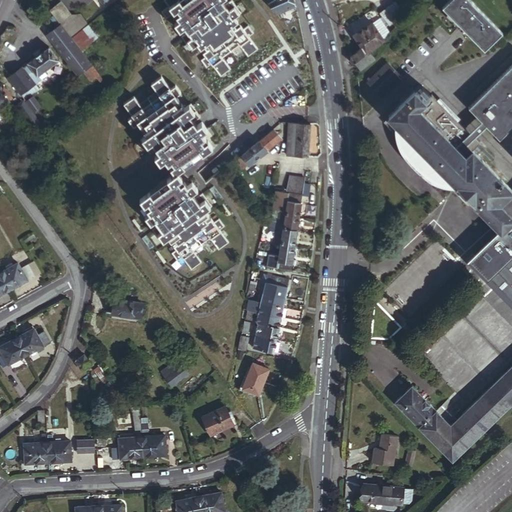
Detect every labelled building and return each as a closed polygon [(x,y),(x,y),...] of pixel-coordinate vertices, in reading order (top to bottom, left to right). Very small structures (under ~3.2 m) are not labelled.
[(247,19),(237,6),(231,10),(228,6),(233,3),(231,0),(190,0),(186,3),(183,0),(175,0),(171,3),(176,10),(168,15),(173,22),(181,17),(186,25),(180,28),(185,36),(191,32),(194,37),(187,42),(196,54),(203,49),(211,60),(205,64),(211,72),(217,68),(225,79),(235,73),(227,61),(243,50),(251,61),(262,54),(254,42),(259,39),(253,30),(248,34),(241,23),(247,19)] [(296,6),(293,0),(265,0),(277,14),(296,6)] [(502,34),(469,0),(449,0),(442,8),(485,51),(502,34)] [(407,17),(394,3),(381,14),(383,17),(393,8),(404,20),(407,17)] [(60,4),(51,11),(55,17),(65,10),(60,4)] [(393,29),(404,20),(393,8),(383,17),(393,29)] [(61,26),(61,25),(68,33),(74,29),(77,26),(69,16),(65,10),(55,17),(61,26)] [(89,28),(81,18),(69,16),(77,26),(74,29),(79,36),(89,28)] [(391,35),(379,19),(373,24),(385,41),(391,35)] [(385,41),(373,24),(355,38),(363,49),(368,55),(370,53),(385,41)] [(83,52),(73,40),(68,33),(61,25),(61,26),(48,36),(80,77),(85,73),(93,82),(98,79),(102,83),(105,81),(83,52)] [(83,52),(98,40),(89,28),(79,36),(73,40),(83,52)] [(79,36),(74,29),(68,33),(73,40),(79,36)] [(45,73),(60,62),(50,49),(9,79),(26,102),(41,91),(37,86),(48,77),(45,73)] [(357,64),(368,55),(363,49),(352,56),(352,64),(357,64)] [(362,71),(375,59),(370,53),(368,55),(357,64),(362,71)] [(379,89),(399,70),(387,57),(367,76),(379,89)] [(511,125),(511,65),(467,108),(485,127),(490,132),(498,139),(511,125)] [(201,129),(198,123),(204,119),(195,107),(189,111),(181,100),(186,96),(180,89),(176,92),(166,79),(157,86),(161,92),(144,105),(140,98),(129,106),(138,119),(134,122),(139,129),(143,126),(152,138),(146,142),(154,155),(160,150),(164,155),(159,159),(164,166),(169,162),(179,176),(181,175),(216,150),(206,135),(210,132),(206,126),(201,129)] [(0,113),(0,110),(15,100),(9,92),(6,94),(2,88),(0,89),(0,121),(4,119),(0,113)] [(396,403),(453,462),(511,404),(511,191),(472,150),(479,143),(474,138),(432,94),(425,101),(415,91),(389,116),(401,128),(401,134),(402,141),(404,147),(407,153),(412,160),(424,172),(427,175),(431,178),(441,183),(451,185),(455,185),(468,198),(500,231),(501,232),(490,243),(487,247),(485,250),(484,255),(484,258),(485,261),(486,263),(488,264),(490,266),(493,267),(496,268),(499,267),(502,270),(511,261),(511,367),(451,426),(413,387),(396,403)] [(45,131),(25,102),(17,109),(37,137),(45,131)] [(310,140),(311,124),(291,122),(289,139),(310,140)] [(490,132),(485,127),(474,138),(479,143),(490,132)] [(250,166),(282,140),(274,130),(236,160),(244,169),(249,165),(250,166)] [(309,157),(310,140),(289,139),(288,155),(309,157)] [(30,157),(41,149),(38,144),(27,152),(30,157)] [(208,212),(215,208),(206,195),(199,200),(196,195),(201,191),(196,184),(191,188),(181,175),(179,176),(174,179),(173,177),(163,184),(164,187),(145,201),(154,214),(149,217),(154,225),(159,221),(162,225),(156,229),(165,242),(171,238),(180,250),(175,253),(180,261),(184,257),(194,270),(203,262),(195,251),(212,239),(220,250),(230,243),(222,231),(227,227),(221,220),(217,224),(208,212)] [(304,185),(305,179),(289,177),(287,191),(303,193),(304,185)] [(287,211),(289,200),(283,199),(284,193),(277,192),(274,209),(287,211)] [(299,218),(302,195),(284,193),(283,199),(289,200),(287,211),(286,216),(299,218)] [(297,231),(299,218),(286,216),(280,215),(278,225),(274,225),(273,228),(297,231)] [(295,247),(297,231),(273,228),(272,233),(274,233),(274,235),(277,236),(275,245),(282,245),(295,247)] [(500,231),(469,260),(511,304),(511,261),(502,270),(499,267),(496,268),(493,267),(490,266),(488,264),(486,263),(485,261),(484,258),(484,255),(485,250),(487,247),(490,243),(501,232),(500,231)] [(292,271),(295,247),(282,245),(280,257),(270,256),(269,267),(292,271)] [(41,273),(35,262),(29,265),(35,277),(41,273)] [(35,277),(29,265),(21,269),(18,263),(0,273),(11,291),(26,283),(27,281),(35,277)] [(0,297),(11,291),(0,273),(0,297)] [(288,287),(290,280),(270,276),(270,278),(267,277),(263,291),(287,297),(289,288),(288,287)] [(284,308),(287,297),(263,291),(260,302),(284,308)] [(140,319),(143,304),(115,300),(113,315),(140,319)] [(282,317),(284,308),(260,302),(256,301),(252,300),(250,300),(248,308),(249,308),(253,309),(260,311),(282,317)] [(279,327),(282,317),(260,311),(257,321),(259,322),(279,327)] [(276,340),(279,327),(259,322),(256,335),(276,340)] [(37,336),(33,329),(16,339),(26,357),(43,347),(37,336)] [(50,343),(43,332),(37,336),(43,347),(50,343)] [(246,350),(250,337),(242,335),(238,348),(246,350)] [(276,342),(276,340),(256,335),(253,346),(273,352),(276,342)] [(26,357),(16,339),(0,348),(4,355),(10,366),(26,357)] [(10,366),(4,355),(0,356),(0,362),(4,369),(10,366)] [(83,370),(92,364),(85,355),(77,361),(83,370)] [(173,388),(189,375),(177,361),(162,374),(173,388)] [(259,395),(269,369),(253,363),(243,389),(259,395)] [(237,425),(230,410),(205,421),(212,436),(237,425)] [(166,455),(165,435),(142,437),(143,457),(166,455)] [(393,466),(398,437),(383,435),(381,448),(375,448),(373,463),(393,466)] [(143,457),(142,437),(119,439),(120,448),(113,449),(114,460),(143,457)] [(94,453),(93,439),(83,440),(84,453),(94,453)] [(72,462),(71,442),(48,443),(49,463),(72,462)] [(49,463),(48,443),(24,444),(25,464),(49,463)] [(402,505),(404,488),(364,484),(362,501),(402,505)] [(223,511),(225,511),(221,493),(199,497),(201,511),(223,511)] [(201,511),(199,497),(177,501),(178,511),(201,511)]
